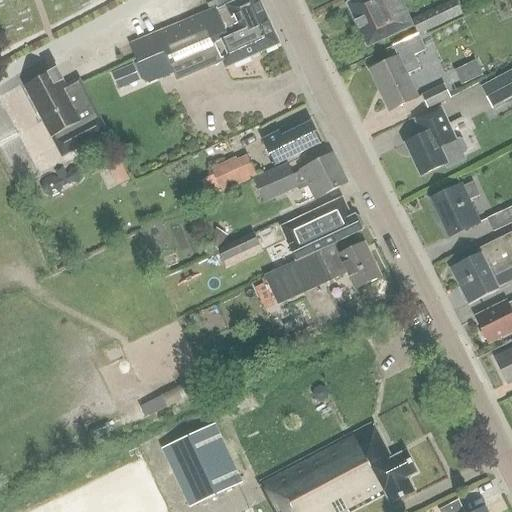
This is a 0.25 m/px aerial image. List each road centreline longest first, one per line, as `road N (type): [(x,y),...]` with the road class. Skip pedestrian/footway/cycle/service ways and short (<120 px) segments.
road 1 (tertiary): [(511,466),(283,0)]
road 2 (unclassified): [(0,80),(145,0)]
